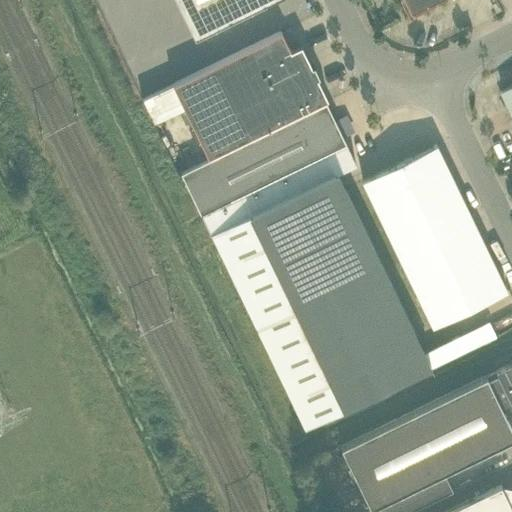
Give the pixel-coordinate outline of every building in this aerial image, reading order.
[(175,0),(195,38),(273,0),(175,0)] [(404,0),(411,13),(438,0),(404,0)] [(281,30),(173,83),(209,156),(327,98),(317,76),(319,76),(318,74),(315,75),(312,67),(314,66),(313,64),(311,65),(301,44),(290,49),(281,30)] [(511,84),(502,89),(511,111),(511,84)] [(308,110),(181,171),(201,214),(304,425),(432,366),(423,349),(337,171),(345,167),(355,162),(346,144),(326,101),(308,110)] [(433,325),(489,298),(507,289),(436,144),(362,180),(433,325)] [(511,361),(503,366),(340,445),(371,507),(372,511),(404,511),(452,489),(444,471),(498,445),(511,438),(511,427),(504,410),(511,406),(511,361)] [(511,511),(511,505),(500,484),(442,511),(511,511)]
